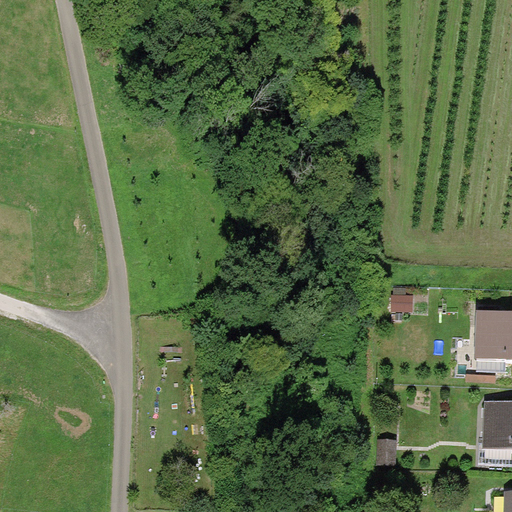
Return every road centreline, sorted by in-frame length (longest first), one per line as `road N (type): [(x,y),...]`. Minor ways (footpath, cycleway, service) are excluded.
road 1 (track): [(115,511),(115,252),(62,0)]
road 2 (track): [(117,339),(0,300)]
